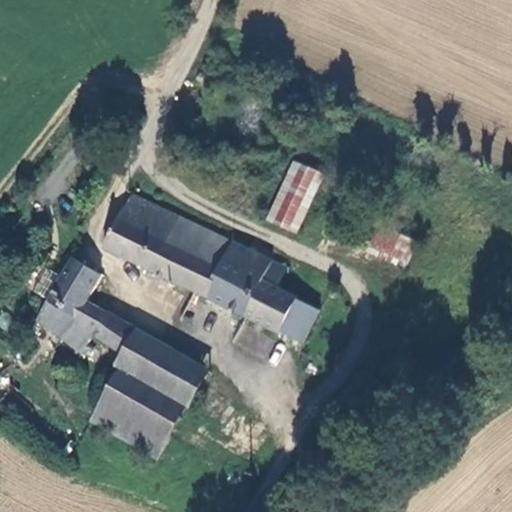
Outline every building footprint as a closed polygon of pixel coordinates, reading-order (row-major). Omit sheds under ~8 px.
[(295,232),(301,221),(321,174),(293,162),(268,219),(295,232)] [(273,260),(130,192),(104,248),(306,345),(323,309),(278,287),(263,280),(273,260)] [(346,242),(400,273),(413,246),(358,219),(346,242)] [(86,301),(100,275),(73,258),(35,322),(80,352),(85,345),(92,335),(121,353),(137,328),(86,301)] [(288,267),(273,260),(263,280),(278,287),(288,267)] [(210,372),(137,328),(121,353),(92,335),(85,345),(118,366),(188,410),(210,372)] [(157,462),(188,410),(118,366),(88,421),(157,462)] [(333,441),(312,463),(329,478),(351,456),(333,441)]
